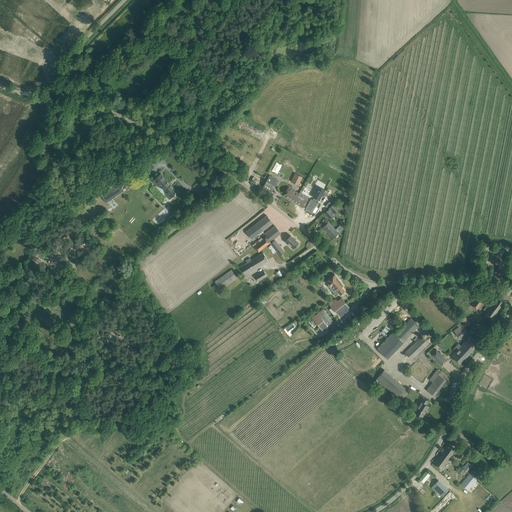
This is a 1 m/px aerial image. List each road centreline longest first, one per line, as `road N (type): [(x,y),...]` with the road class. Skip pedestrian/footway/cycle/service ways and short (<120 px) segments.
road 1 (unclassified): [(511,270),(387,282),(355,276),(210,160),(62,88)]
road 2 (unclassified): [(373,511),(427,464),(457,385),(511,307)]
